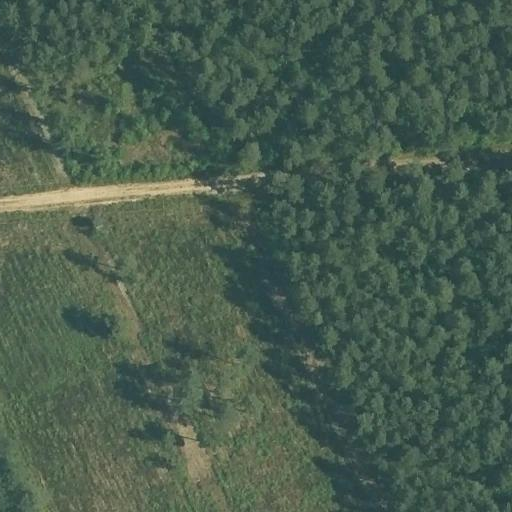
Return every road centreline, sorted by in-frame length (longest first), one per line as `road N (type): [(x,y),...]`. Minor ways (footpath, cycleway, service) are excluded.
road 1 (track): [(511,168),(0,216)]
road 2 (track): [(0,61),(85,211),(215,511)]
